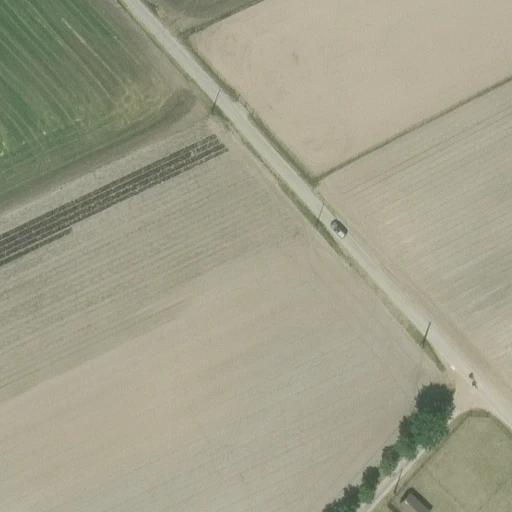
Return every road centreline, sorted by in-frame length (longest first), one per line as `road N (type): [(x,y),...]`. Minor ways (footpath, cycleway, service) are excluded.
road 1 (unclassified): [(119,0),(467,373)]
road 2 (unclassified): [(467,373),(337,511)]
